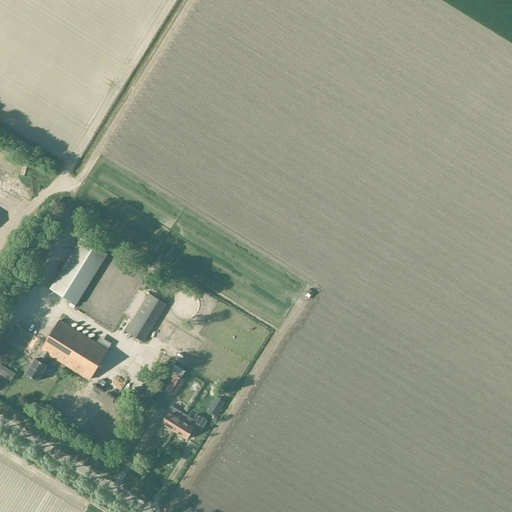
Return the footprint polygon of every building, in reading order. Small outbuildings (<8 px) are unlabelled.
[(75,306),(107,255),(80,238),(49,289),(75,306)] [(148,294),(126,332),(143,343),(166,305),(148,294)] [(89,380),(107,351),(58,320),(40,351),(42,352),(37,361),(35,359),(26,375),(37,382),(39,378),(46,366),(45,365),(50,357),(89,380)] [(184,381),(175,376),(165,391),(174,397),(184,381)] [(215,416),(222,405),(215,401),(208,412),(215,416)] [(174,432),(185,415),(171,406),(167,413),(161,424),(174,432)] [(196,415),(193,420),(185,415),(174,432),(186,440),(193,429),(199,433),(206,422),(196,415)]
